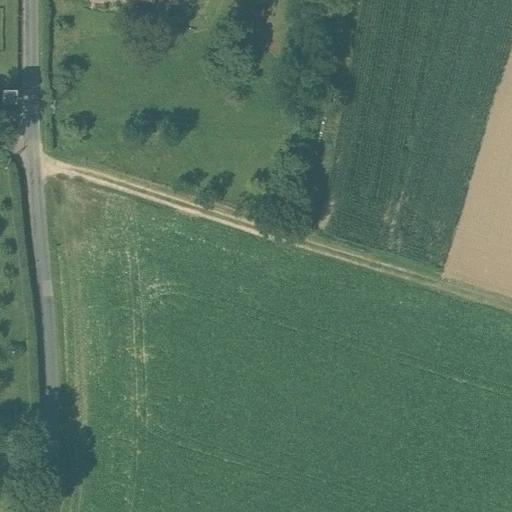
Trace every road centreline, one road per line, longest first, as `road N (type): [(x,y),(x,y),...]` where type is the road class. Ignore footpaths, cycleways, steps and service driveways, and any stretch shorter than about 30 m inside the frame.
road 1 (track): [(35,166),(131,185),(511,308)]
road 2 (unclassified): [(43,511),(51,364),(33,139)]
road 3 (residential): [(33,139),(32,0)]
